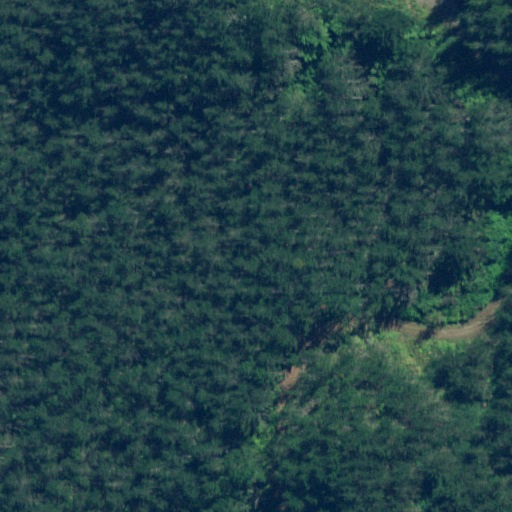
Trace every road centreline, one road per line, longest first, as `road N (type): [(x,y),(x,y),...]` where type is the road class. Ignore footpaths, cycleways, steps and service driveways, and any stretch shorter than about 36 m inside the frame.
road 1 (track): [(296,511),(274,431),(319,341),(382,327),(476,330),(511,209)]
road 2 (track): [(511,117),(431,0)]
